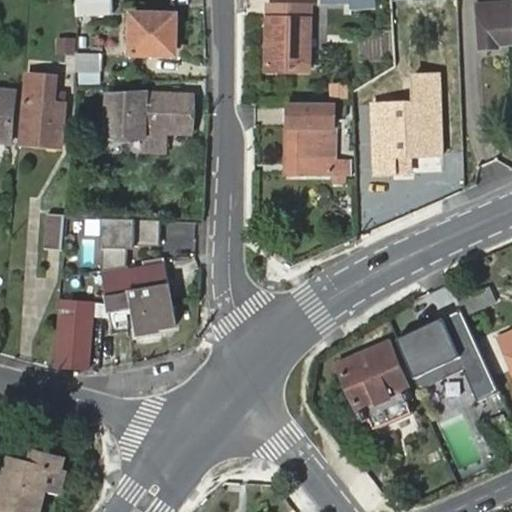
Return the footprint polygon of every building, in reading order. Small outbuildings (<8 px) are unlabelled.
[(113,14),(112,0),(77,0),(77,16),(113,14)] [(500,45),(511,43),(511,4),(476,7),(478,50),(501,49),(500,45)] [(267,6),(267,71),(322,71),(322,48),(312,48),(312,5),(267,6)] [(132,15),(131,56),(175,56),(177,16),(132,15)] [(102,55),(76,54),(77,76),(102,76),(102,55)] [(28,76),(22,144),(62,148),(67,94),(54,93),(56,78),(28,76)] [(372,106),(374,173),(394,173),(394,155),(442,153),(440,76),(415,77),(416,105),(372,106)] [(0,90),(0,143),(10,144),(15,92),(0,90)] [(147,94),(110,96),(109,130),(145,132),(144,151),(164,152),(165,133),(193,133),(194,96),(147,94)] [(337,103),(286,103),(286,177),(332,177),(346,177),(350,177),(351,160),(336,159),(337,103)] [(399,161),(400,176),(418,175),(417,160),(399,161)] [(46,214),(43,249),(61,250),(65,216),(46,214)] [(104,268),(132,268),(133,221),(104,220),(104,268)] [(136,221),(136,235),(194,238),(194,224),(136,221)] [(106,276),(113,315),(137,311),(141,338),(161,335),(160,329),(176,327),(166,268),(130,274),(130,272),(106,276)] [(462,310),(465,315),(495,302),(488,287),(458,300),(462,310)] [(56,368),(89,371),(94,305),(61,302),(56,368)] [(462,310),(397,339),(420,391),(467,371),(479,399),(498,391),(465,315),(462,310)] [(511,329),(498,336),(511,367),(511,329)] [(402,404),(408,417),(414,414),(409,402),(412,400),(407,388),(409,387),(389,342),(338,364),(358,410),(360,409),(365,421),(368,420),(373,431),(382,427),(377,414),(402,404)] [(382,427),(408,417),(402,404),(377,414),(382,427)] [(31,451),(27,463),(39,466),(42,453),(31,451)] [(39,466),(27,463),(9,458),(0,494),(0,511),(41,511),(48,487),(58,490),(66,459),(42,453),(39,466)]
